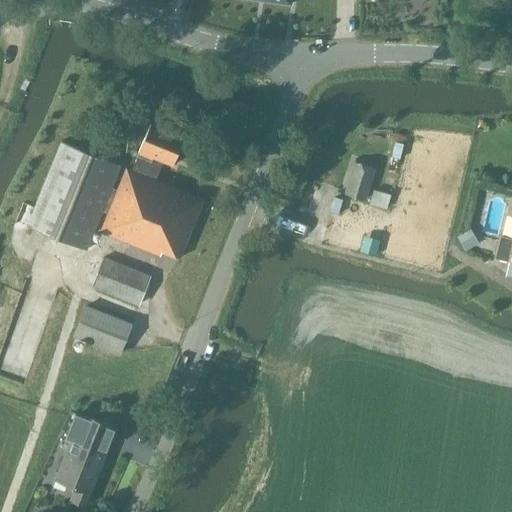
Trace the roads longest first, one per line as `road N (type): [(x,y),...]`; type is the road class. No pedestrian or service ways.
road 1 (tertiary): [(128,511),(165,440),(292,111),(297,59)]
road 2 (track): [(77,291),(9,511)]
road 3 (tertiary): [(511,64),(297,59)]
road 4 (tertiary): [(297,59),(248,54),(102,10)]
